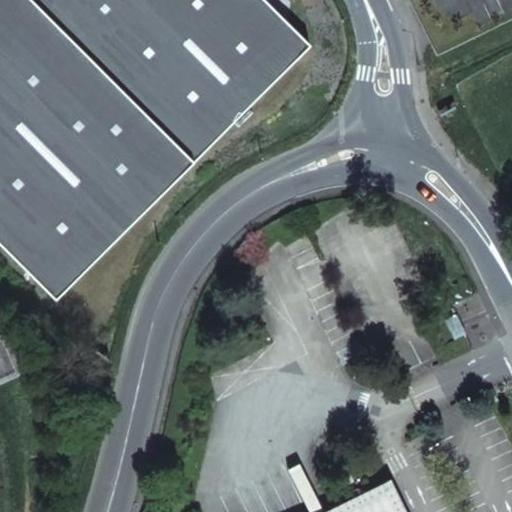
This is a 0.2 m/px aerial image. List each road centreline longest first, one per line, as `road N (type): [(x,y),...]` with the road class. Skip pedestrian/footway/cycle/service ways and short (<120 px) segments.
road 1 (unknown): [(296,484),(329,373),(301,299),(310,274),(344,258),(367,262),(394,295),(429,365)]
road 2 (tertiary): [(283,179),(227,212),(172,281),(139,369),(109,511)]
road 3 (tertiary): [(401,132),(396,43),(367,1)]
road 4 (tertiary): [(484,237),(469,199),(401,132)]
road 5 (unknown): [(413,419),(296,484)]
road 6 (tertiary): [(367,1),(360,125)]
road 7 (tertiary): [(382,171),(484,237)]
